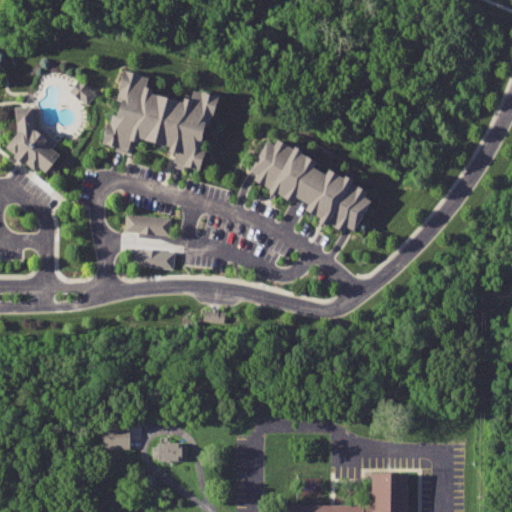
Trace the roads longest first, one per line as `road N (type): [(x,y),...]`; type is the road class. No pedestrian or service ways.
road 1 (residential): [(330,310),(418,245),(477,170),(511,95)]
road 2 (residential): [(97,288),(203,282),(330,310)]
